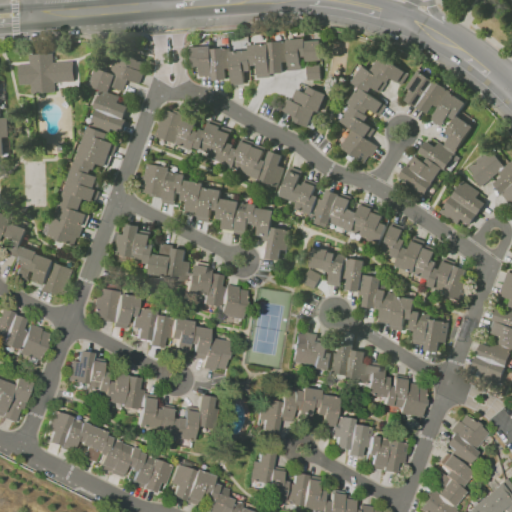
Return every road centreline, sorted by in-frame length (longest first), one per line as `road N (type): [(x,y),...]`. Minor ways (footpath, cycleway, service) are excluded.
road 1 (residential): [(0,438),(143,511),(405,504),(488,264),(379,189),(336,174),(246,116),(170,82)]
road 2 (secondary): [(163,4),(28,15)]
